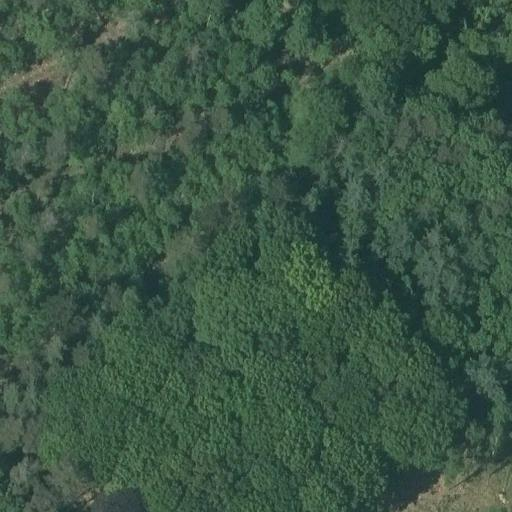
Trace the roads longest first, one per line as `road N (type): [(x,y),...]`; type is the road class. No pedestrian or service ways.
road 1 (track): [(0,365),(411,101)]
road 2 (track): [(411,101),(279,0)]
road 3 (track): [(411,101),(511,181)]
